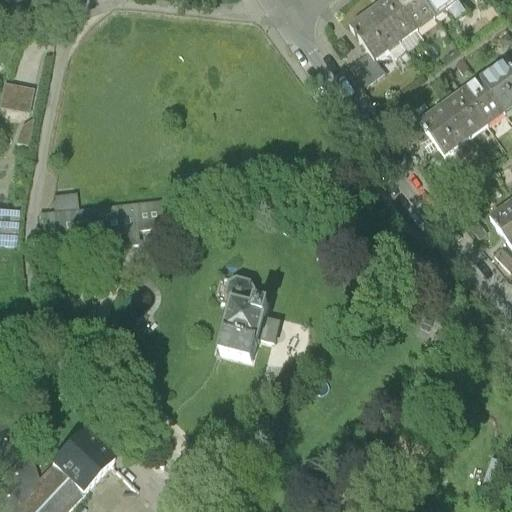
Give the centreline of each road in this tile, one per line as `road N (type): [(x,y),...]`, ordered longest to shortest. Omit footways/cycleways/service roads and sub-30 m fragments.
road 1 (residential): [(275,9),(243,18),(77,3),(32,203),(30,295),(56,379),(177,511)]
road 2 (residential): [(511,312),(285,24)]
